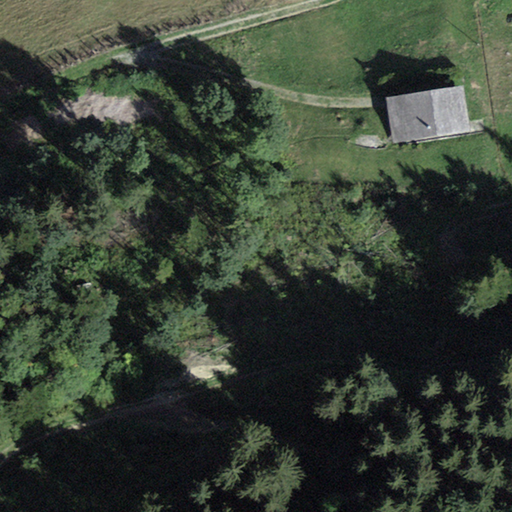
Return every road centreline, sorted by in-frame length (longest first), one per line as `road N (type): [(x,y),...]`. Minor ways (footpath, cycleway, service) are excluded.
road 1 (track): [(511,354),(452,360),(354,350),(285,361),(52,426),(0,461)]
road 2 (track): [(366,102),(300,96),(141,49),(327,0)]
road 3 (track): [(511,200),(450,216),(448,233),(511,248)]
